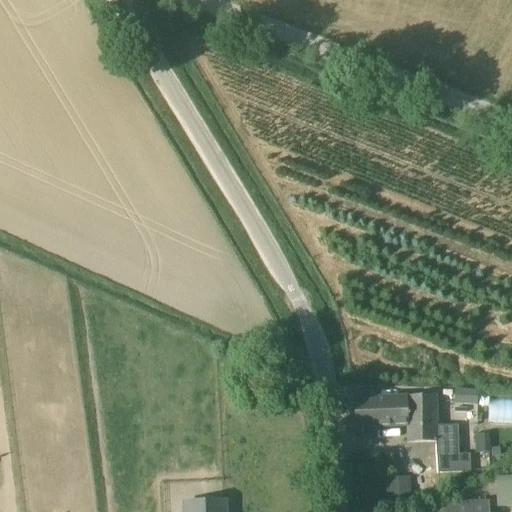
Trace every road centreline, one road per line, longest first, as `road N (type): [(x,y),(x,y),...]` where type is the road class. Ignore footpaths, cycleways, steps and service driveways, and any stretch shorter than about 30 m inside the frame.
road 1 (unclassified): [(336,511),(328,393),(312,328),(118,0)]
road 2 (unclassified): [(511,124),(189,0)]
